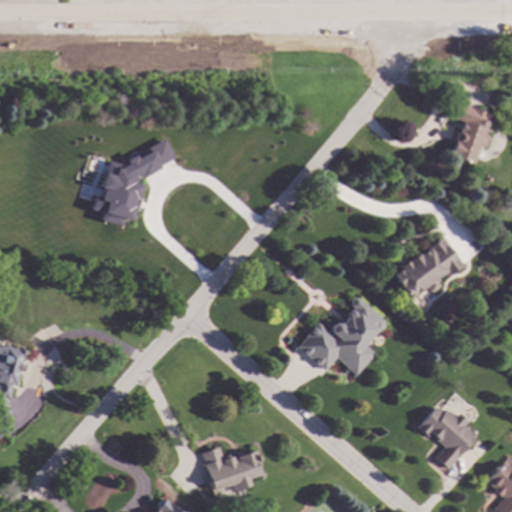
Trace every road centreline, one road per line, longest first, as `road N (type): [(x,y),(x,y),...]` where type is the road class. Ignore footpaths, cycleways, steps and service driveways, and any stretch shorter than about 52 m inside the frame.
road 1 (residential): [(9,511),(312,170),(385,77),(399,53),(405,14)]
road 2 (secondary): [(511,13),(0,18)]
road 3 (residential): [(184,317),(405,511)]
